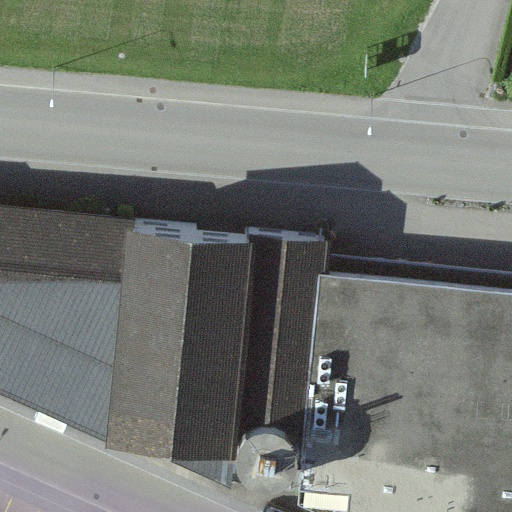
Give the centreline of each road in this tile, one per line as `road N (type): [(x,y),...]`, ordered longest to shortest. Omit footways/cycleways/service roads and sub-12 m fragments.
road 1 (tertiary): [(0,124),(417,159)]
road 2 (residential): [(0,438),(165,511)]
road 3 (residential): [(417,159),(481,0)]
